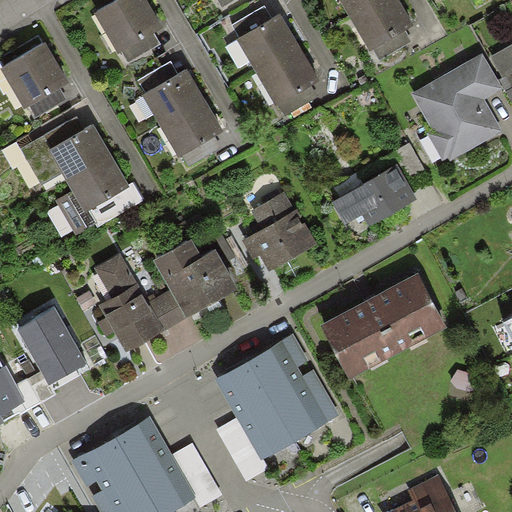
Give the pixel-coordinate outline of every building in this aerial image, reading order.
[(121,0),(94,15),(118,57),(122,55),(156,35),(163,31),(145,0),(121,0)] [(236,0),(217,0),(222,8),(236,0)] [(338,0),(350,18),(381,0),(338,0)] [(396,0),(381,0),(350,18),(370,53),(374,50),(405,32),(413,27),(396,0)] [(240,39),(273,20),(265,7),(232,26),(240,39)] [(256,75),(300,48),(280,15),(273,20),(240,39),(236,41),(256,75)] [(412,43),(405,32),(374,50),(381,61),(412,43)] [(161,44),(156,35),(122,55),(128,64),(161,44)] [(1,71),(25,111),(30,108),(61,90),(69,85),(45,45),(1,71)] [(511,45),(491,58),(503,78),(500,80),(511,101),(511,45)] [(300,48),(256,75),(277,108),(279,107),(312,87),(320,82),(300,48)] [(484,55),(413,95),(433,131),(427,134),(443,162),(448,159),(449,162),(503,132),(485,100),(503,89),(484,55)] [(146,94),(178,75),(171,62),(139,81),(146,94)] [(159,126),(203,100),(186,71),(178,75),(146,94),(142,96),(159,126)] [(318,97),(312,87),(279,107),(286,117),(318,97)] [(67,99),(61,90),(30,108),(36,118),(67,99)] [(203,100),(159,126),(178,159),(183,157),(215,138),(223,134),(203,100)] [(85,132),(77,117),(21,149),(42,186),(62,174),(50,152),(85,132)] [(67,182),(112,157),(94,127),(85,132),(50,152),(62,174),(67,182)] [(222,148),(215,138),(183,157),(189,167),(222,148)] [(97,224),(91,212),(130,189),(128,186),(112,157),(67,182),(73,192),(57,201),(77,236),(97,224)] [(365,187),(333,205),(345,227),(363,217),(370,228),(418,201),(397,166),(364,185),(365,187)] [(133,183),(128,186),(130,189),(91,212),(97,224),(99,227),(144,201),(133,183)] [(284,194),(251,212),(262,231),(243,242),(254,261),(260,257),(269,273),(317,246),(297,211),(295,213),(284,194)] [(192,242),(154,264),(170,291),(186,319),(187,321),(238,291),(216,253),(202,260),(192,242)] [(148,304),(119,255),(95,270),(112,298),(99,306),(104,314),(96,318),(107,336),(113,333),(127,355),(165,332),(148,304)] [(321,329),(349,382),(447,330),(419,277),(321,329)] [(170,291),(148,304),(165,332),(186,319),(170,291)] [(55,311),(18,332),(49,388),(87,367),(55,311)] [(511,320),(498,327),(511,355),(511,320)] [(261,461),(340,416),(294,336),(215,381),(261,461)] [(0,369),(0,425),(10,420),(7,415),(28,404),(6,366),(0,369)] [(101,511),(173,511),(197,499),(150,418),(72,461),(101,511)] [(413,502),(392,511),(456,511),(439,476),(408,491),(413,502)]
